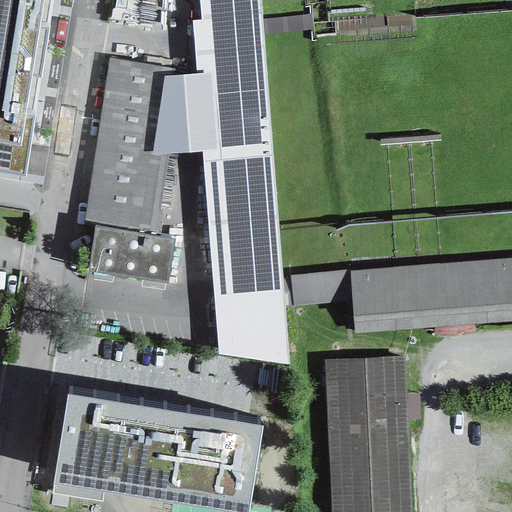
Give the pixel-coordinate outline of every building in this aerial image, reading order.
[(0,0),(0,173),(25,178),(53,0),(0,0)] [(218,355),(289,365),(260,34),(259,20),(257,0),(199,0),(201,20),(192,22),(197,75),(210,75),(216,151),(201,152),(218,355)] [(313,29),(312,15),(259,20),(260,34),(313,29)] [(85,220),(160,233),(164,209),(159,209),(168,154),(153,156),(163,77),(175,76),(176,70),(109,58),(85,220)] [(168,154),(201,152),(216,151),(210,75),(197,75),(175,76),(163,77),(153,156),(168,154)] [(95,225),(89,271),(167,283),(172,239),(95,225)] [(511,321),(511,257),(350,271),(355,334),(511,321)] [(325,361),(332,511),(408,511),(404,418),(419,417),(418,395),(405,396),(403,357),(325,361)] [(218,511),(247,511),(262,427),(66,395),(53,485),(52,494),(101,502),(103,493),(218,511)]
